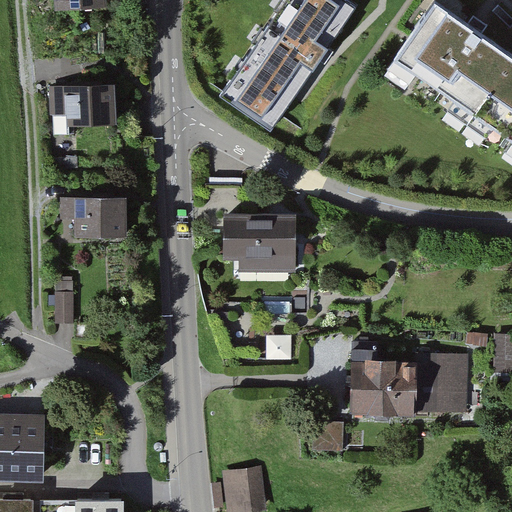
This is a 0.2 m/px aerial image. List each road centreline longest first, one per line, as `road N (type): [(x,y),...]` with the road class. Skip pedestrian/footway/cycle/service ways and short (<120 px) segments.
road 1 (track): [(21,0),(38,338),(46,359),(0,330)]
road 2 (residential): [(194,494),(175,148),(181,121)]
road 3 (residential): [(511,224),(371,204),(181,121)]
road 4 (residential): [(0,381),(29,374),(46,359),(103,373),(132,408),(137,480)]
road 5 (residential): [(0,483),(137,480)]
road 6 (residential): [(181,121),(170,0)]
